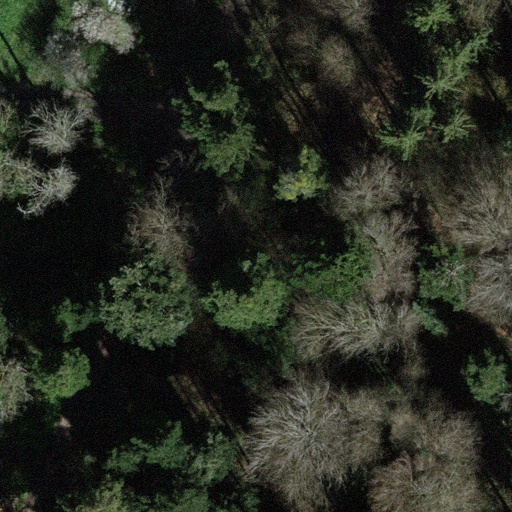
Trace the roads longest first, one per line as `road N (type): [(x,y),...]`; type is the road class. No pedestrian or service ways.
road 1 (track): [(227,0),(40,511)]
road 2 (track): [(182,114),(47,98),(0,101)]
